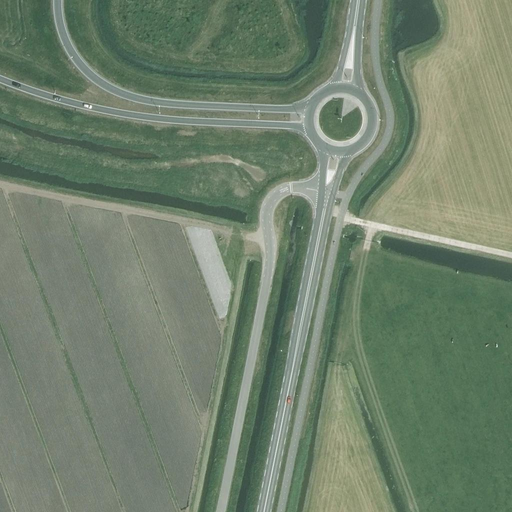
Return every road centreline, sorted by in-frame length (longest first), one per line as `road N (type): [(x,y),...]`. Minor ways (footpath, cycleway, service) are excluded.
road 1 (unclassified): [(220,511),(270,259),(267,205),(289,187),(326,192)]
road 2 (secondary): [(263,511),(326,192)]
road 3 (trunk): [(0,78),(104,110),(308,128)]
road 4 (trunk): [(309,108),(126,96),(99,82),(71,50),(57,0)]
